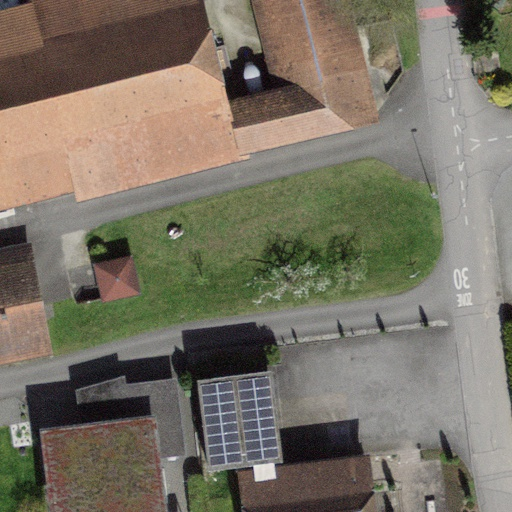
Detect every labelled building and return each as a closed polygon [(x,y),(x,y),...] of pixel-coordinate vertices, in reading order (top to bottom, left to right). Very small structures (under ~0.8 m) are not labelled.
[(181,0),(115,0),(0,28),(0,212),(10,210),(1,176),(212,125),(181,0)] [(340,0),(264,0),(286,95),(238,105),(248,148),(368,121),(340,0)] [(45,252),(0,258),(0,366),(61,358),(45,252)] [(281,375),(206,386),(220,476),(295,464),(281,375)] [(188,511),(174,417),(56,434),(66,511),(188,511)] [(396,511),(390,461),(257,478),(261,511),(396,511)]
